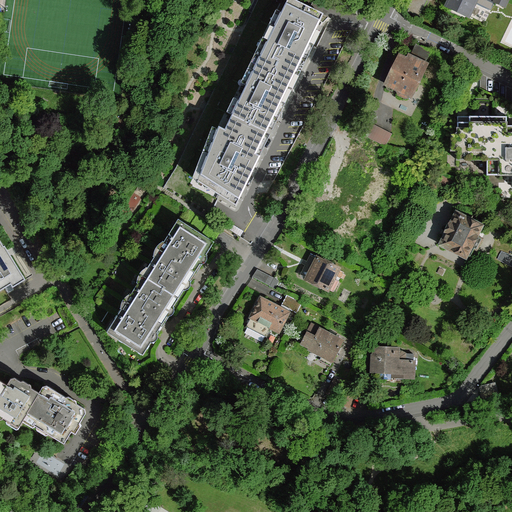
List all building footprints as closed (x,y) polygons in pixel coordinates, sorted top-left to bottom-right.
[(326,12),(300,0),(288,0),(227,128),(221,124),(199,179),(238,203),(263,155),(258,152),(326,12)] [(427,0),(426,0),(409,0),(406,7),(409,9),(408,12),(419,17),(427,0)] [(496,0),(450,0),(448,6),(468,16),(475,3),(491,11),(496,2),(496,0)] [(417,45),(410,59),(424,66),(431,52),(417,45)] [(401,59),(389,83),(411,94),(425,66),(424,66),(410,59),(408,62),(401,59)] [(500,161),(500,117),(470,117),(470,123),(457,123),(458,135),(452,135),(452,152),(458,151),(458,160),(500,161)] [(507,117),(500,117),(500,161),(500,176),(511,175),(511,126),(507,126),(507,117)] [(366,135),(386,146),(392,134),(373,124),(366,135)] [(383,145),(366,137),(362,144),(378,154),(383,145)] [(359,152),(341,181),(358,192),(376,162),(359,152)] [(456,182),(447,177),(444,182),(444,183),(454,188),(456,182)] [(344,216),(323,204),(312,221),(325,229),(332,233),(333,234),(344,216)] [(481,226),(457,215),(443,244),(466,255),(481,226)] [(178,220),(159,249),(195,272),(215,242),(190,227),(178,220)] [(332,233),(325,229),(322,234),(329,239),(332,233)] [(0,240),(0,291),(5,288),(23,276),(0,240)] [(159,249),(143,276),(179,298),(195,272),(159,249)] [(307,278),(317,259),(310,255),(300,275),(307,278)] [(339,269),(318,258),(317,259),(307,278),(307,279),(328,290),(329,289),(339,270),(339,269)] [(274,278),(258,270),(253,277),(270,286),(274,278)] [(344,272),(339,270),(329,289),(334,292),(344,272)] [(143,276),(126,301),(162,325),(179,298),(143,276)] [(10,297),(5,288),(0,291),(0,306),(11,299),(10,297)] [(287,295),(282,306),(297,314),(303,303),(287,295)] [(261,298),(246,327),(267,338),(272,329),(279,332),(289,312),(261,298)] [(126,301),(108,332),(143,354),(162,325),(126,301)] [(343,341),(312,324),(302,344),(310,348),(309,349),(322,357),(332,362),(343,341)] [(402,351),(377,350),(376,355),(376,361),(376,369),(378,369),(392,370),(394,370),(394,372),(404,372),(404,376),(413,376),(413,361),(406,361),(406,353),(402,351)] [(332,362),(322,357),(320,360),(330,365),(332,362)] [(392,370),(378,369),(378,379),(391,379),(392,370)] [(11,379),(7,385),(0,397),(0,414),(20,426),(24,418),(40,392),(15,378),(11,379)] [(345,383),(335,379),(328,394),(337,398),(345,383)] [(497,399),(494,385),(480,388),(483,402),(497,399)] [(43,387),(40,392),(24,418),(64,444),(76,423),(81,423),(86,413),(85,409),(47,386),(43,387)] [(355,394),(345,390),(340,403),(349,406),(355,394)]
